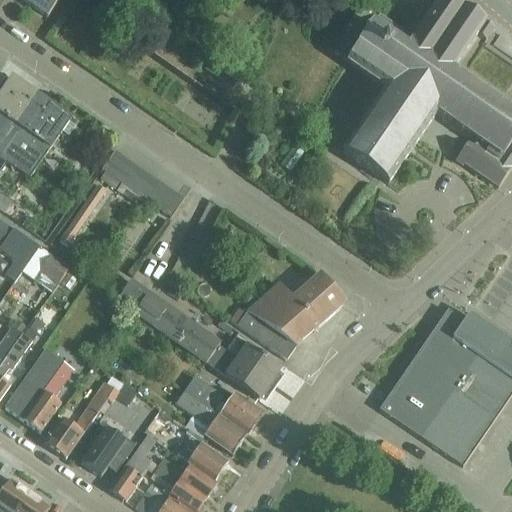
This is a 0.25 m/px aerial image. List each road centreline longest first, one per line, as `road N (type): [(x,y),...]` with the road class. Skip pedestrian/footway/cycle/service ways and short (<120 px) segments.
road 1 (residential): [(397,310),(0,34)]
road 2 (residential): [(237,511),(319,395),(397,310)]
road 3 (residential): [(397,310),(511,205)]
road 4 (residential): [(111,511),(0,434)]
